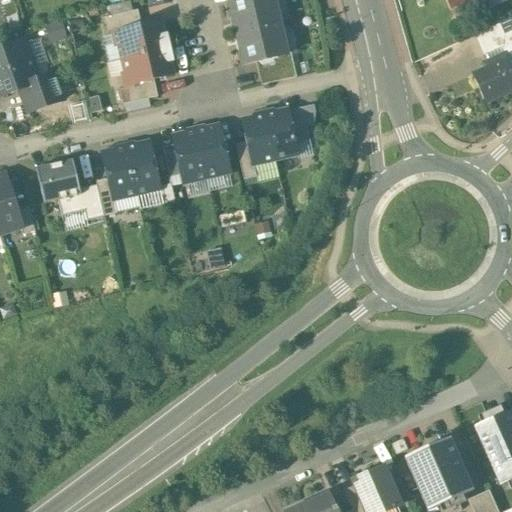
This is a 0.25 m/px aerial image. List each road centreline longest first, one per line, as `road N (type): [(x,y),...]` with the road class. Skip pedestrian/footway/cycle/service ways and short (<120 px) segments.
road 1 (secondary): [(69,511),(373,281)]
road 2 (residential): [(198,511),(511,373)]
road 3 (residential): [(223,104),(0,154)]
road 4 (residential): [(375,69),(223,104)]
road 5 (secondary): [(373,281),(388,296),(428,309),(484,285)]
road 6 (secondary): [(396,174),(365,206),(358,232),(373,281)]
